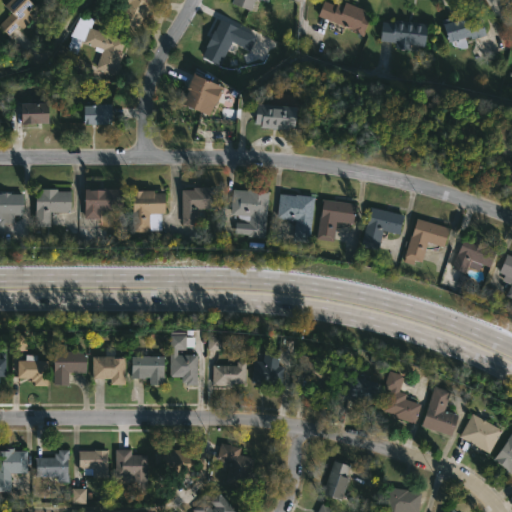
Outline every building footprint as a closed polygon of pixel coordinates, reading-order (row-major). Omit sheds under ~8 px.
[(32,22),(24,29),(21,26),(10,36),(0,26),(14,12),(7,5),(12,0),(33,0),(38,5),(31,12),(36,18),(32,22)] [(147,0),(143,11),(134,28),(116,19),(121,8),(113,4),(114,0),(147,0)] [(264,0),(264,2),(259,0),(250,0),(246,11),(228,4),(229,0),(264,0)] [(320,1),(332,6),(333,3),(339,5),(340,2),(361,11),(360,13),(368,16),(359,36),(349,32),(349,30),(314,16),(320,1)] [(477,14),(484,35),(464,42),(466,48),(460,49),(450,45),(448,41),(444,43),(438,24),(440,24),(438,20),(447,17),(448,21),(477,14)] [(119,52),(122,53),(114,75),(95,68),(100,54),(97,52),(93,63),(76,56),(77,53),(66,48),(71,36),(69,35),(80,15),(93,20),(90,28),(123,41),(119,52)] [(421,23),(419,46),(376,41),(378,22),(388,23),(389,19),(421,23)] [(248,46),(245,51),(236,47),(232,56),(223,52),(217,65),(198,57),(216,20),(252,37),(248,46)] [(214,100),(206,115),(178,104),(183,90),(180,89),(186,74),(219,86),(214,100)] [(12,123),(11,104),(45,104),(45,123),(12,123)] [(290,107),(288,126),(282,126),(281,130),(254,128),(255,124),(249,124),(250,104),(290,107)] [(107,120),(107,125),(85,125),(85,123),(77,123),(77,107),(86,107),(86,105),(107,105),(107,120)] [(194,225),(178,226),(177,191),(189,190),(189,188),(214,187),(215,209),(193,210),(194,225)] [(96,219),(81,219),(81,189),(119,189),(119,211),(96,211),(96,219)] [(149,190),(149,194),(160,194),(160,214),(158,214),(159,231),(129,233),(128,192),(149,190)] [(264,192),(261,238),(244,237),(246,216),(227,215),(229,190),(264,192)] [(56,191),(56,192),(70,193),(69,213),(47,212),(47,226),(33,226),(34,191),(56,191)] [(0,193),(22,195),(21,215),(13,215),(12,223),(2,223),(2,235),(0,234),(0,193)] [(279,195),(310,197),(305,244),(289,242),(292,221),(273,219),(276,194),(279,195)] [(352,205),(349,224),(331,222),(328,242),(313,240),(318,200),(352,205)] [(400,215),(395,235),(379,231),(375,251),(357,247),(366,208),(400,215)] [(445,228),(439,248),(424,243),(417,263),(411,261),(410,265),(401,262),(402,258),(401,257),(413,218),(445,228)] [(463,238),(468,240),(469,238),(483,244),(482,247),(492,250),(484,268),(478,265),(475,271),(464,266),(461,274),(448,268),(461,237),(463,238)] [(506,256),(511,259),(511,299),(503,296),(508,285),(503,283),(505,277),(495,273),(504,255),(506,256)] [(181,348),(181,355),(192,355),(193,384),(182,385),(182,382),(178,382),(177,377),(166,377),(164,336),(180,335),(181,348)] [(220,351),(220,337),(207,336),(206,350),(220,351)] [(65,343),(65,349),(83,349),(83,373),(66,373),(66,385),(51,385),(51,351),(54,351),(54,343),(65,343)] [(276,361),(275,366),(282,367),(280,386),(249,383),(251,361),(260,362),(261,351),(277,352),(276,361)] [(34,354),(34,359),(45,359),(44,385),(33,385),(33,381),(28,381),(28,377),(15,377),(15,359),(22,359),(22,354),(34,354)] [(120,356),(121,385),(107,385),(107,379),(88,379),(88,357),(120,356)] [(159,357),(159,384),(145,384),(145,377),(127,377),(127,357),(159,357)] [(320,360),(317,381),(291,379),(293,357),(320,360)] [(212,385),(210,385),(211,364),(234,364),(234,361),(243,361),(243,383),(212,385)] [(417,405),(411,421),(390,414),(391,412),(381,409),(387,389),(381,387),(387,370),(401,375),(396,390),(404,393),(402,397),(418,403),(417,405)] [(375,381),(369,406),(340,399),(338,407),(329,405),(336,372),(375,381)] [(454,415),(447,434),(418,424),(430,386),(447,392),(440,410),(454,415)] [(498,430),(485,453),(456,437),(469,413),(498,430)] [(511,481),(486,464),(511,426),(511,481)] [(255,474),(252,490),(220,483),(225,462),(213,459),(217,442),(237,447),(236,454),(251,457),(247,472),(255,474)] [(127,451),(127,454),(143,454),(143,489),(110,488),(110,448),(127,449),(127,451)] [(166,473),(154,473),(154,452),(160,452),(160,448),(187,448),(187,473),(166,473)] [(13,489),(0,489),(0,449),(29,449),(29,472),(13,472),(13,489)] [(71,449),(70,483),(58,482),(58,476),(38,476),(38,457),(55,457),(55,453),(60,453),(60,449),(71,449)] [(92,468),(92,473),(80,473),(80,450),(105,449),(104,469),(92,468)] [(346,478),(340,499),(320,494),(330,459),(347,464),(343,477),(346,478)] [(414,498),(411,511),(401,511),(396,511),(395,511),(380,511),(385,486),(415,493),(414,498)] [(71,503),(85,503),(84,488),(71,488),(71,503)] [(215,492),(232,511),(230,511),(190,511),(188,509),(199,499),(207,509),(211,506),(205,500),(215,492)] [(314,511),(320,502),(337,511),(314,511)]
